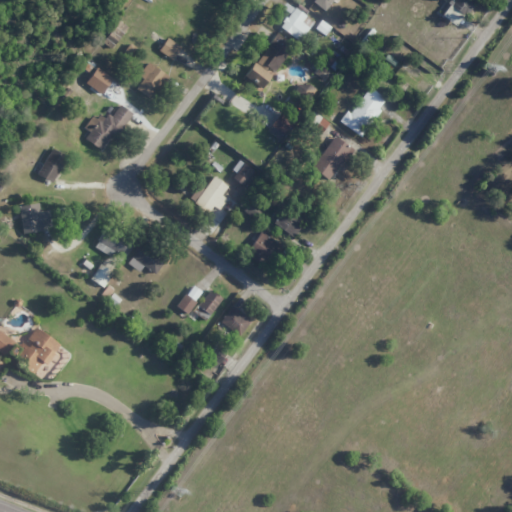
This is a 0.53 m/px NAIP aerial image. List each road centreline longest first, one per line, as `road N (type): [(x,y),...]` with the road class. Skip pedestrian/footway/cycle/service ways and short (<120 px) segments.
road 1 (residential): [(134,511),(509,0)]
road 2 (residential): [(282,301),(132,184),(264,0)]
